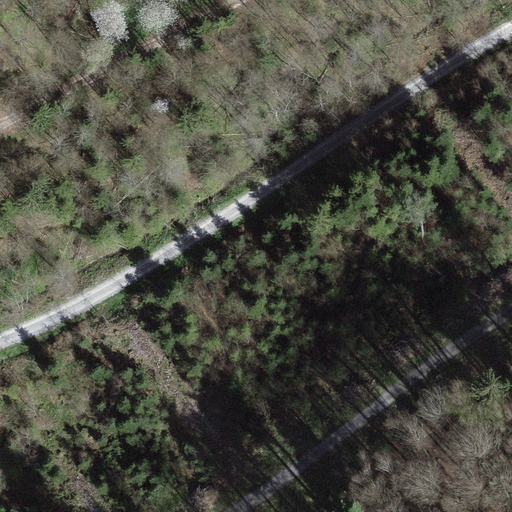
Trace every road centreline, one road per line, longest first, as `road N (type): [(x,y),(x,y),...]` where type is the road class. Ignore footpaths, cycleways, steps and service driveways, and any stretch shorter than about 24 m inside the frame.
road 1 (track): [(0,341),(152,261),(511,27)]
road 2 (track): [(237,511),(511,315)]
road 3 (track): [(239,0),(0,126)]
